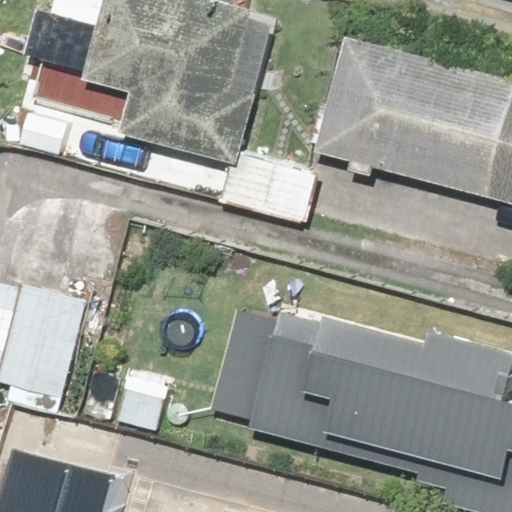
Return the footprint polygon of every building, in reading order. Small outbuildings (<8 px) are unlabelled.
[(264,78),(247,76),(258,0),(122,0),(108,93),(144,98),(138,142),(252,159),(264,78)] [(511,65),(360,27),(331,143),(511,188),(511,65)] [(80,119),(0,101),(0,140),(72,157),(80,119)] [(234,305),(190,296),(181,339),(225,348),(234,305)] [(255,309),(233,389),(479,455),(471,488),(511,499),(511,319),(447,302),(441,322),(345,296),(341,312),(297,301),(292,319),(255,309)] [(182,376),(134,366),(123,420),(171,430),(182,376)] [(87,464),(74,511),(134,511),(143,478),(87,464)]
